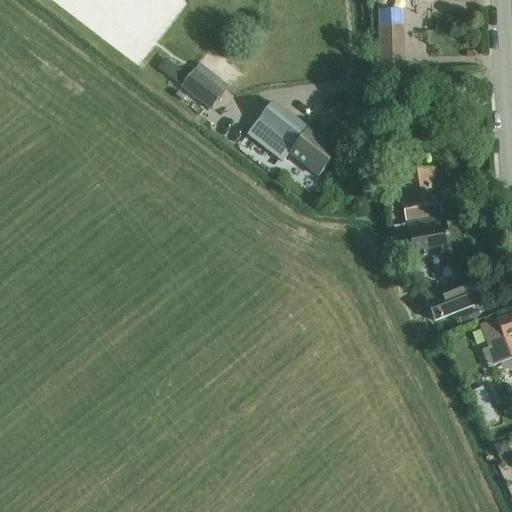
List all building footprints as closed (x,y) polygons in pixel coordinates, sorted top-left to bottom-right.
[(398,27),(378,27),(379,51),(399,51),(398,27)] [(210,112),(228,90),(229,89),(200,66),(181,89),(210,112)] [(184,74),(174,67),(167,76),(177,83),(184,74)] [(306,130),(273,104),(248,136),(282,162),(288,155),(317,177),(337,152),(307,128),(306,130)] [(394,145),(411,142),(405,108),(388,111),(394,145)] [(405,221),(423,218),(442,215),(435,169),(397,175),(405,221)] [(398,244),(410,242),(413,260),(431,256),(450,252),(444,219),(424,222),(407,226),(395,228),(398,244)] [(479,304),(471,286),(427,304),(435,322),(449,316),(479,304)] [(511,336),(511,316),(497,323),(497,320),(479,327),(488,350),(483,352),(489,369),(511,359),(511,342),(510,337),(511,336)] [(486,398),(482,389),(472,394),(476,403),(478,402),(488,424),(498,420),(488,397),(486,398)]
